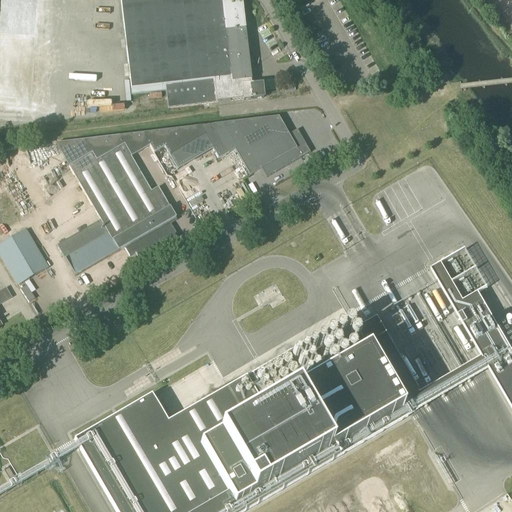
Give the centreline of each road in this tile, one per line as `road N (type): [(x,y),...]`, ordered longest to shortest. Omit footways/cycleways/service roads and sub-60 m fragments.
road 1 (unclassified): [(0,368),(350,167),(354,152),(266,0)]
road 2 (track): [(325,102),(0,137)]
road 3 (track): [(325,102),(511,81)]
